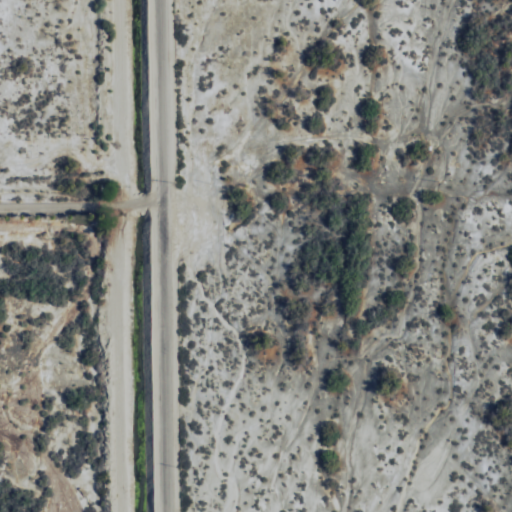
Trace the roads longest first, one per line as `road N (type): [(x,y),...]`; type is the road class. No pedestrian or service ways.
road 1 (residential): [(202,511),(193,0)]
road 2 (residential): [(0,206),(197,208)]
